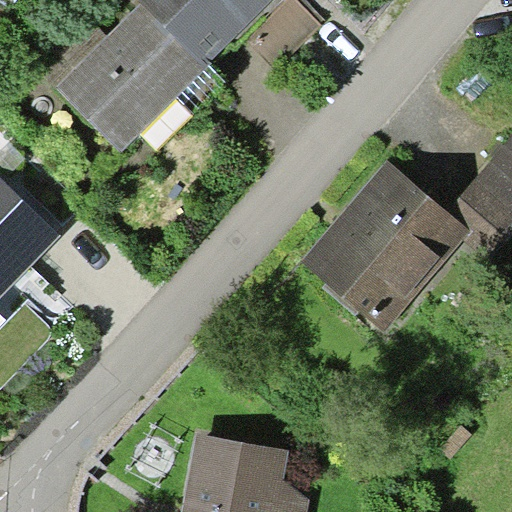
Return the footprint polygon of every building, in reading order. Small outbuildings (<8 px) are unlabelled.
[(139,0),(56,84),(121,149),(139,131),(160,151),(198,113),(178,94),(271,0),(139,0)] [(297,0),(288,0),(249,39),(279,69),(323,25),(297,0)] [(511,133),(448,209),(472,228),(469,233),(496,255),(511,236),(511,133)] [(388,159),(303,261),(387,331),(469,233),(472,228),(448,209),(388,159)] [(0,171),(0,296),(63,233),(0,171)] [(197,432),(182,511),(309,511),(312,497),(284,477),(289,449),(197,432)]
